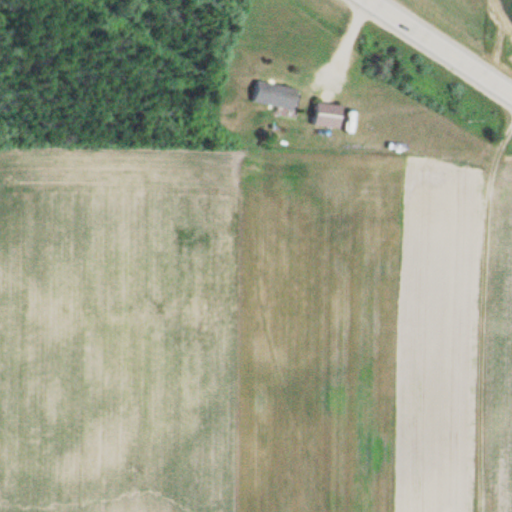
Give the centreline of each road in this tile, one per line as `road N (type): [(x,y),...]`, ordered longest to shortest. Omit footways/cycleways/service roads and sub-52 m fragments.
road 1 (track): [(506,511),(511,351)]
road 2 (tertiary): [(511,86),(381,0)]
